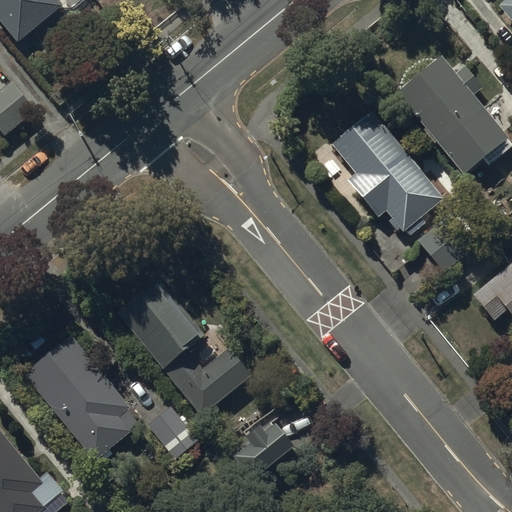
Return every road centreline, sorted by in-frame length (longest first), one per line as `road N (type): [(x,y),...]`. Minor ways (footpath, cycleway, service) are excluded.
road 1 (residential): [(504,511),(164,107)]
road 2 (tertiary): [(164,107),(0,243)]
road 3 (tertiary): [(296,0),(164,107)]
